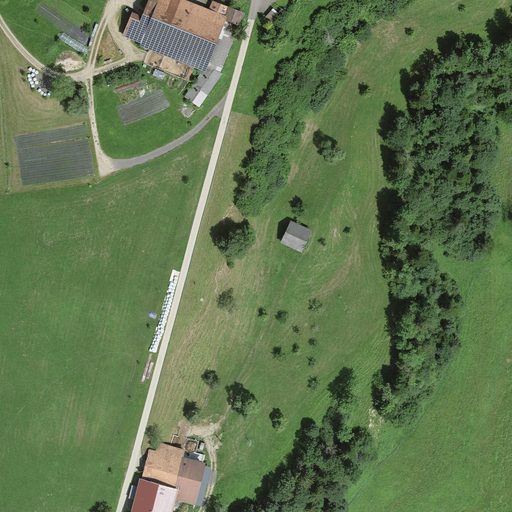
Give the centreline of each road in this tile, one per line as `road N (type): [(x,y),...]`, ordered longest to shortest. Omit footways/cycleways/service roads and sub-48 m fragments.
road 1 (track): [(90,69),(98,150),(111,165),(176,142),(229,99)]
road 2 (track): [(0,23),(39,65),(75,77),(90,69),(116,0)]
